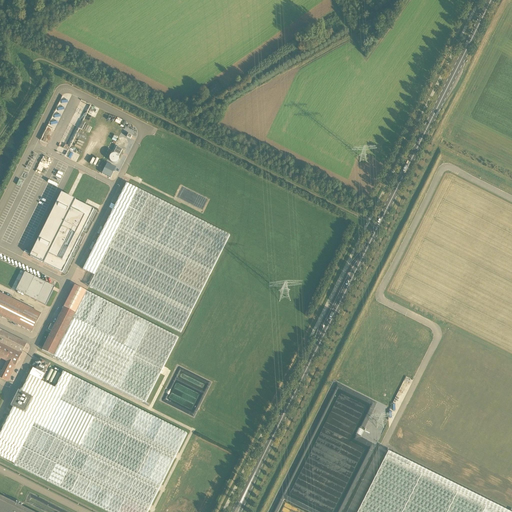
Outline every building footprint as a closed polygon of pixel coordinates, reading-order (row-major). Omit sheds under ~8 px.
[(211,96),(218,91),(214,85),(207,91),(211,96)] [(110,153),(107,159),(115,162),(117,156),(110,153)] [(105,162),(100,174),(109,178),(115,167),(105,162)] [(89,286),(181,333),(230,236),(126,183),(108,219),(82,270),(94,276),(89,286)] [(29,256),(62,273),(94,208),(61,192),(29,256)] [(25,272),(16,291),(45,305),(55,287),(45,282),(25,272)] [(42,350),(46,352),(146,402),(178,337),(86,291),(75,285),(64,307),(42,350)] [(0,293),(0,316),(31,332),(40,313),(0,293)] [(16,365),(27,343),(0,329),(0,358),(7,362),(2,371),(0,370),(0,377),(7,381),(15,365),(16,365)] [(13,407),(0,433),(0,457),(109,511),(147,511),(186,434),(63,372),(55,388),(41,381),(50,363),(41,359),(35,369),(33,368),(21,392),(18,391),(11,406),(13,407)] [(511,511),(386,452),(356,511),(511,511)] [(0,511),(33,511),(0,495),(0,511)]
